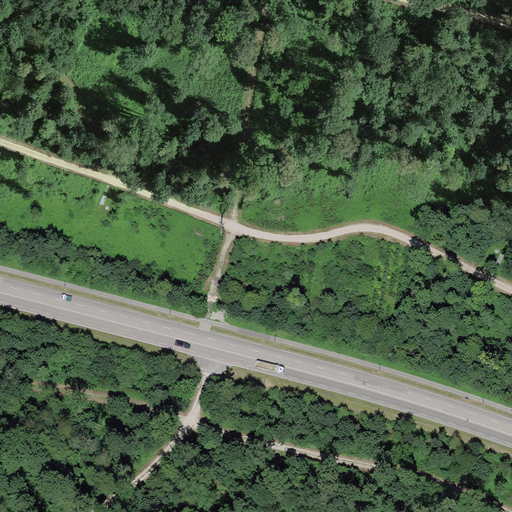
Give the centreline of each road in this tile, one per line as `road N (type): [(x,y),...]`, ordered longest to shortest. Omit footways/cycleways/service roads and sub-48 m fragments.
road 1 (track): [(0,140),(232,231),(294,240),(381,231),(511,292)]
road 2 (primary): [(511,427),(378,383),(0,285)]
road 3 (primary): [(0,298),(511,440)]
road 4 (track): [(0,381),(111,398),(422,480),(503,511)]
road 5 (track): [(16,0),(50,47),(114,181)]
road 6 (track): [(211,352),(189,423),(167,455),(96,511)]
